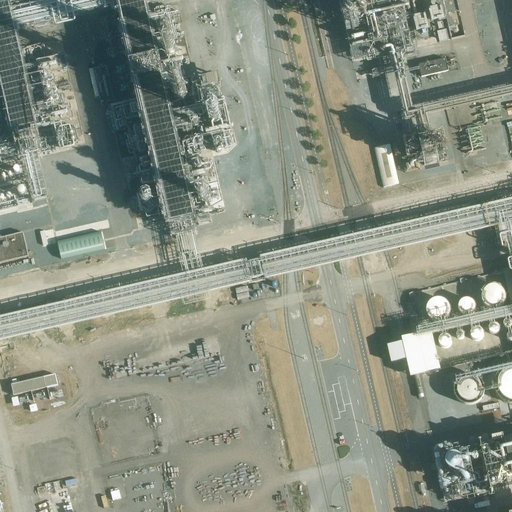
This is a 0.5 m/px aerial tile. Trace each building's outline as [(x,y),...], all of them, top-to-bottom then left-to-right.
[(0,0),(0,128),(9,126),(12,136),(0,138),(0,145),(5,144),(5,149),(0,149),(0,164),(2,164),(1,159),(20,155),(21,160),(24,159),(24,161),(26,161),(27,168),(17,170),(14,174),(0,176),(0,189),(30,182),(36,203),(49,200),(39,156),(57,152),(55,143),(59,142),(61,152),(74,149),(75,148),(75,147),(75,145),(79,144),(76,128),(66,130),(65,127),(56,129),(55,125),(75,121),(71,106),(62,109),(54,75),(63,73),(64,75),(71,73),(67,55),(59,57),(60,58),(47,61),(44,51),(45,50),(44,46),(19,52),(16,35),(55,26),(56,28),(56,29),(57,30),(59,30),(75,26),(76,26),(77,24),(77,23),(76,21),(119,11),(132,66),(121,69),(126,89),(136,86),(140,103),(109,109),(113,135),(130,132),(147,218),(165,215),(168,228),(170,227),(173,239),(177,238),(180,254),(181,256),(180,256),(179,256),(179,257),(184,276),(204,272),(200,252),(198,252),(198,250),(194,234),(198,233),(195,222),(198,221),(194,203),(200,200),(203,213),(214,209),(208,183),(213,182),(213,180),(215,180),(211,162),(204,164),(203,157),(208,156),(208,149),(204,149),(201,141),(180,145),(178,134),(204,128),(206,134),(231,128),(225,100),(221,101),(217,89),(221,88),(218,73),(195,79),(201,105),(173,112),(168,90),(188,85),(183,60),(162,64),(157,42),(174,38),(169,15),(151,19),(146,0),(0,0)] [(511,87),(413,110),(407,83),(408,82),(406,75),(420,72),(419,69),(406,73),(401,53),(404,52),(406,59),(416,57),(405,9),(409,8),(408,3),(424,0),(427,13),(411,17),(417,43),(436,39),(437,47),(449,44),(446,33),(445,33),(442,25),(437,26),(437,24),(447,21),(452,39),(464,36),(455,0),(349,0),(352,9),(341,11),(353,63),(375,58),(375,62),(390,58),(392,67),(372,72),(372,73),(369,74),(370,80),(385,76),(386,80),(395,78),(406,122),(416,120),(420,137),(431,135),(427,118),(511,98),(511,87)] [(419,69),(420,72),(421,78),(448,73),(446,60),(418,66),(419,69)] [(101,106),(115,103),(107,67),(93,71),(93,70),(89,71),(96,99),(100,98),(101,106)] [(457,135),(461,156),(483,152),(479,131),(457,135)] [(410,159),(405,160),(406,163),(402,164),(405,175),(420,172),(418,166),(450,159),(448,149),(447,149),(443,132),(431,135),(420,137),(405,141),(410,159)] [(383,189),(399,186),(390,146),(374,150),(383,189)] [(0,341),(182,301),(183,305),(184,305),(185,307),(186,307),(210,301),(211,301),(211,299),(212,299),(211,294),(327,268),(360,260),(386,254),(495,229),(497,241),(501,240),(502,246),(505,245),(505,248),(508,247),(511,245),(511,201),(377,232),(354,237),(322,245),(204,272),(184,276),(0,318),(0,341)] [(42,249),(55,247),(53,232),(40,234),(42,249)] [(0,264),(29,258),(30,261),(34,260),(32,253),(28,254),(24,234),(0,239),(0,264)] [(58,243),(60,260),(104,255),(102,238),(58,243)] [(511,511),(511,245),(508,247),(511,266),(511,269),(504,272),(506,284),(489,287),(436,299),(433,300),(430,303),(428,306),(427,309),(427,313),(428,317),(430,325),(431,331),(433,339),(438,338),(439,343),(440,347),(443,348),(445,349),(447,349),(455,395),(457,399),(460,403),(464,405),(468,405),(473,406),(511,403),(511,439),(504,441),(503,436),(492,439),(493,444),(482,447),(460,450),(458,445),(432,451),(444,502),(463,499),(468,501),(475,500),(475,496),(501,491),(499,482),(511,479),(511,511)] [(407,337),(402,338),(411,377),(416,376),(440,370),(433,339),(431,331),(407,337)] [(217,337),(112,360),(117,381),(222,357),(217,337)] [(11,385),(14,396),(58,386),(56,375),(11,385)] [(110,493),(113,501),(120,499),(118,491),(110,493)]
